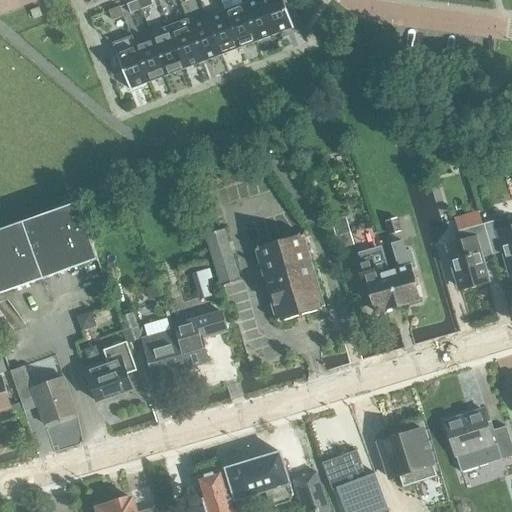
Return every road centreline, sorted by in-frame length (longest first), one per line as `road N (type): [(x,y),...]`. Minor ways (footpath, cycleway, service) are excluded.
road 1 (tertiary): [(0,487),(511,333)]
road 2 (residential): [(511,29),(369,10),(355,0)]
